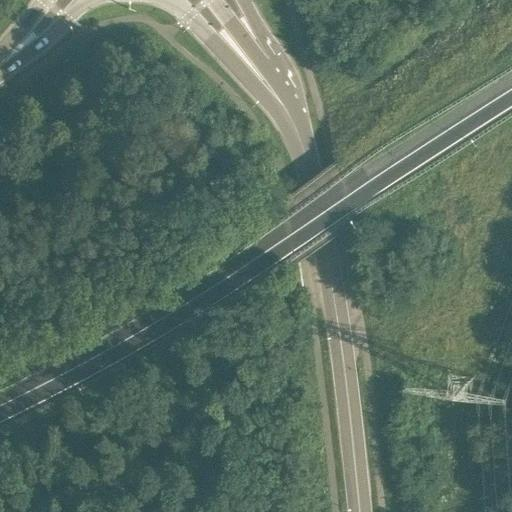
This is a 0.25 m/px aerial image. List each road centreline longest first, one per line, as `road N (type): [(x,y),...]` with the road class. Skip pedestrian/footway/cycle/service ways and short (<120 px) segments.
road 1 (motorway): [(511,102),(91,369),(0,413)]
road 2 (secondary): [(358,511),(341,346),(304,151),(290,117),(238,54)]
